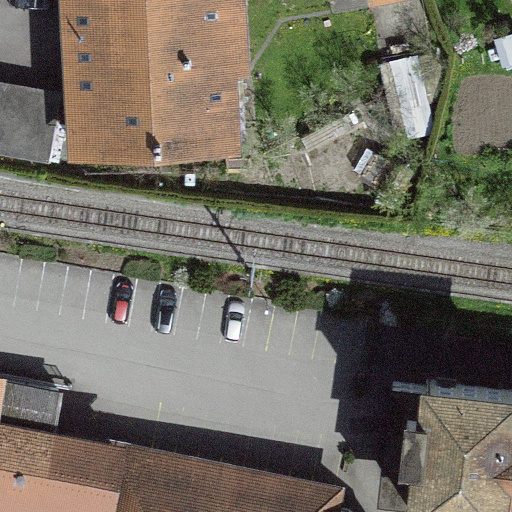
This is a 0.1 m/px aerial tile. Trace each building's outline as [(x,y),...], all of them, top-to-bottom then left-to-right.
[(226,66),(241,65),(237,0),(67,0),(76,148),(231,142),(226,66)] [(0,83),(0,151),(49,161),(61,94),(0,83)] [(0,490),(42,497),(53,435),(50,432),(58,388),(0,377),(0,490)] [(508,504),(511,504),(511,405),(510,405),(511,390),(511,388),(426,379),(425,384),(393,381),(382,471),(392,472),(389,492),(412,495),(411,501),(498,511),(499,505),(508,504)] [(334,488),(53,435),(42,497),(0,490),(0,511),(355,511),(349,507),(331,505),(334,488)]
